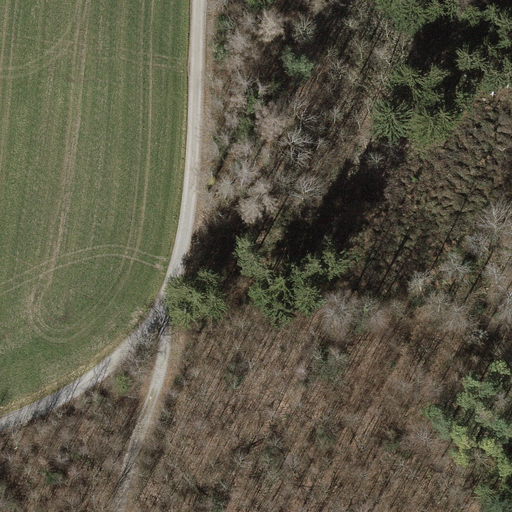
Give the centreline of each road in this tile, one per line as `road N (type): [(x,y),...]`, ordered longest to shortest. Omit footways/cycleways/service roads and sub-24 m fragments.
road 1 (track): [(199,0),(194,137),(171,291),(156,322),(101,371),(0,424)]
road 2 (track): [(119,511),(181,290),(179,269)]
